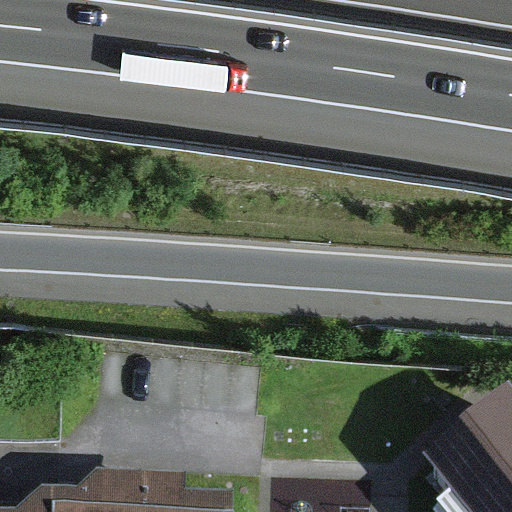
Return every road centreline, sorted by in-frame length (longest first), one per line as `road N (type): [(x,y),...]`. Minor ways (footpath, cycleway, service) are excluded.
road 1 (motorway): [(0,28),(330,65),(511,95)]
road 2 (motorway): [(0,251),(511,283)]
